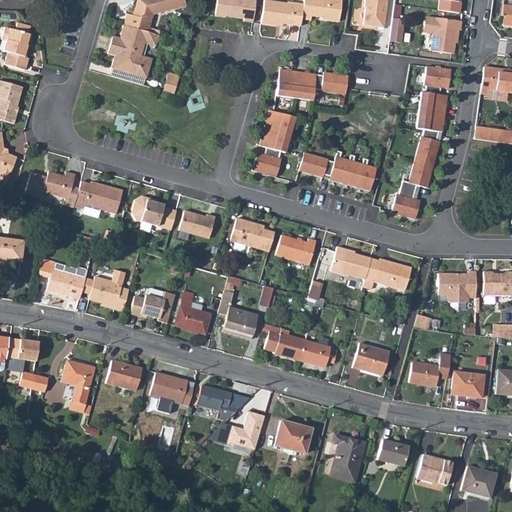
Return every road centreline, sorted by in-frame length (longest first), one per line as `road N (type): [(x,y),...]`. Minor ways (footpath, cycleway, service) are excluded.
road 1 (residential): [(0,313),(50,319),(384,411),(511,428)]
road 2 (residential): [(218,190),(65,143),(57,129),(101,0)]
road 3 (residential): [(218,190),(255,45),(391,60),(388,80)]
road 4 (residential): [(435,243),(218,190)]
road 5 (residential): [(476,45),(435,243)]
